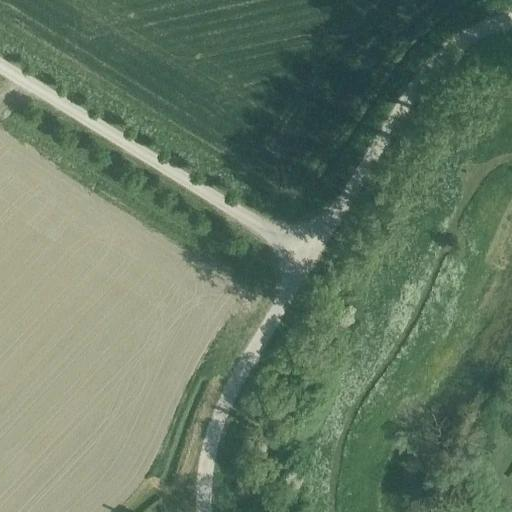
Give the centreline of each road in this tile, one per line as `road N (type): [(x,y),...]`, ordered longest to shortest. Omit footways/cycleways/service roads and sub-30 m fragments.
road 1 (unclassified): [(306,257),(0,67)]
road 2 (unclassified): [(306,257),(420,77),(471,35),(511,22)]
road 3 (unclassified): [(205,511),(216,416),(306,257)]
